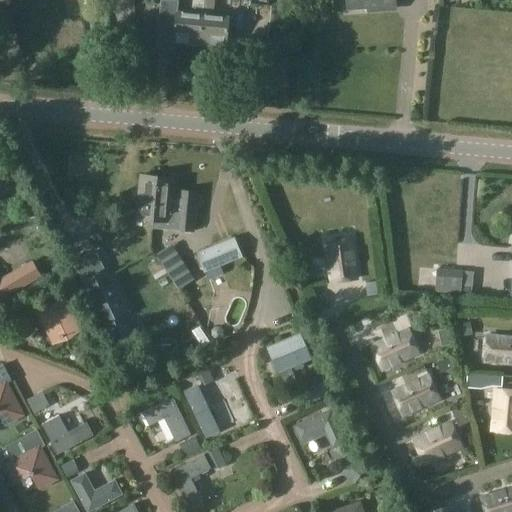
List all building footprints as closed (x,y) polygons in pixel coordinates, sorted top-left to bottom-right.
[(167,0),(159,0),(157,31),(173,33),(172,42),(199,45),(202,15),(203,0),(191,0),(190,14),(177,13),(178,1),(167,0)] [(203,0),(202,15),(199,45),(225,48),(228,18),(212,16),(213,0),(203,0)] [(393,0),(345,0),(346,6),(376,4),(376,8),(394,7),(393,0)] [(249,20),(252,37),(273,34),(271,16),(249,20)] [(116,187),(112,232),(139,234),(140,224),(152,225),(157,176),(140,174),(139,189),(116,187)] [(173,177),(157,176),(152,225),(152,227),(192,230),(195,193),(181,191),(180,200),(171,199),(173,177)] [(217,259),(219,267),(242,257),(234,236),(194,252),(200,265),(217,259)] [(331,283),(355,280),(350,240),(324,243),(331,283)] [(127,311),(106,271),(81,283),(102,324),(104,323),(114,342),(130,334),(121,314),(127,311)] [(0,302),(19,291),(9,273),(0,278),(0,302)] [(460,275),(436,273),(434,294),(459,295),(460,275)] [(375,283),(365,284),(367,297),(377,295),(375,283)] [(64,299),(36,313),(39,321),(44,331),(51,345),(80,330),(64,299)] [(469,323),(455,325),(457,338),(472,336),(469,323)] [(214,327),(210,331),(211,336),(214,339),(219,339),(222,335),(222,330),(218,327),(214,327)] [(417,354),(406,330),(370,347),(381,371),(417,354)] [(447,330),(437,332),(440,347),(451,345),(447,330)] [(298,335),(265,350),(276,375),(309,360),(298,335)] [(483,362),(511,364),(511,338),(485,336),(483,362)] [(453,354),(435,362),(440,373),(458,365),(453,354)] [(383,386),(419,369),(413,358),(378,374),(383,386)] [(0,415),(4,424),(21,415),(5,385),(11,381),(3,365),(0,366),(0,415)] [(289,371),(275,378),(284,396),(297,389),(302,397),(313,391),(303,373),(293,378),(289,371)] [(467,374),(466,388),(479,389),(480,375),(467,374)] [(402,417),(438,400),(427,376),(391,393),(402,417)] [(198,385),(183,392),(205,438),(220,431),(198,385)] [(444,406),(456,401),(451,388),(438,393),(444,406)] [(511,392),(494,391),(491,431),(511,432),(511,392)] [(170,401),(143,414),(148,426),(163,419),(173,438),(185,432),(170,401)] [(466,404),(451,411),(458,427),(470,422),(466,404)] [(400,431),(439,418),(435,406),(396,419),(400,431)] [(292,427),(300,445),(301,445),(325,435),(331,449),(345,443),(331,410),(292,427)] [(56,454),(56,455),(91,436),(91,435),(88,429),(85,424),(67,433),(58,417),(47,422),(43,424),(42,425),(51,442),(50,442),(56,454)] [(412,440),(423,464),(460,448),(449,424),(412,440)] [(28,453),(12,462),(7,465),(16,481),(28,475),(32,476),(38,488),(55,479),(39,449),(45,446),(37,430),(20,438),(28,453)] [(305,465),(327,457),(323,447),(301,455),(305,465)] [(210,471),(203,459),(170,475),(188,511),(195,511),(203,508),(189,481),(210,471)] [(82,477),(69,484),(84,511),(92,511),(119,498),(112,486),(92,496),(82,477)] [(511,511),(511,488),(480,499),(483,511),(511,511)] [(57,511),(78,511),(73,501),(56,510),(57,511)] [(363,511),(360,502),(329,511),(363,511)]
